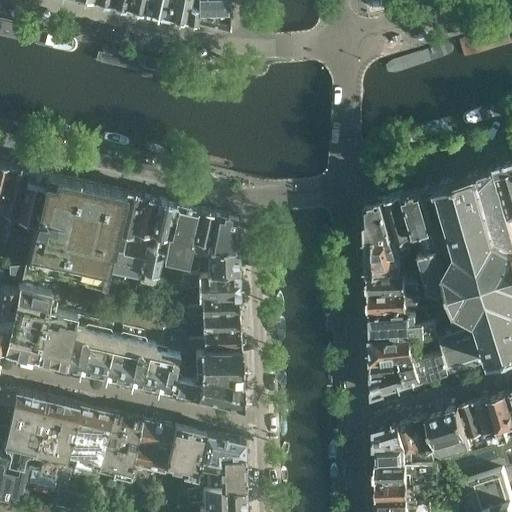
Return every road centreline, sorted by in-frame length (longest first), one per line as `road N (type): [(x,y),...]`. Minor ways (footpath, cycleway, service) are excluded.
road 1 (residential): [(254,427),(0,368)]
road 2 (residential): [(0,147),(243,197)]
road 3 (residential): [(245,50),(15,0)]
road 4 (residential): [(359,420),(351,188)]
road 5 (residential): [(243,197),(254,427)]
road 6 (residential): [(351,188),(511,143)]
road 7 (residential): [(359,420),(511,374)]
road 8 (residential): [(491,0),(344,40)]
road 9 (residential): [(351,188),(344,40)]
